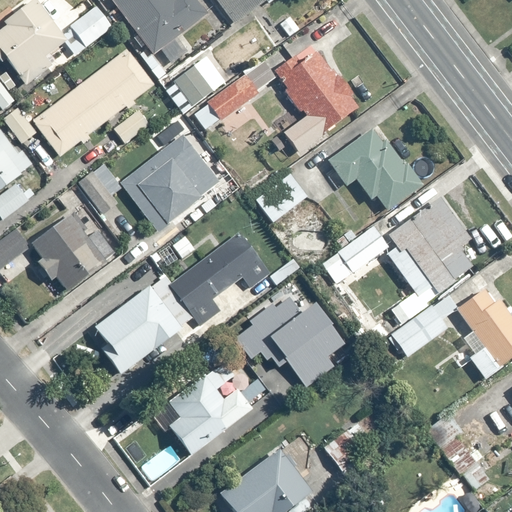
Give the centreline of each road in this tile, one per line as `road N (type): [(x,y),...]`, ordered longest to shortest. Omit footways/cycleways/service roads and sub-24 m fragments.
road 1 (residential): [(0,373),(116,511)]
road 2 (secondary): [(404,0),(511,140)]
